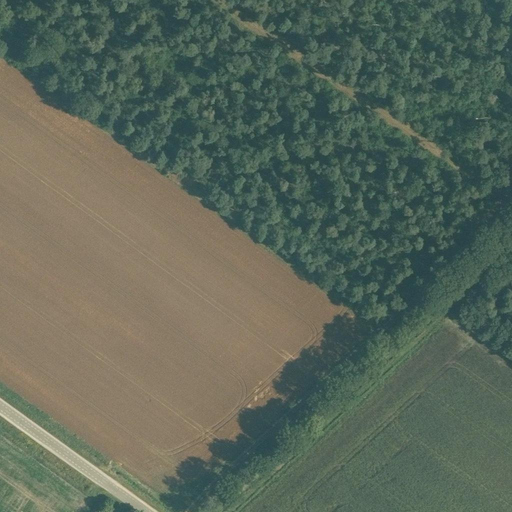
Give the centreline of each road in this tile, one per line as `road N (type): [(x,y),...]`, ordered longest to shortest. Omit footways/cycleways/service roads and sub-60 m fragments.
road 1 (track): [(511,202),(193,511)]
road 2 (track): [(511,202),(227,0)]
road 3 (tertiary): [(146,511),(0,404)]
